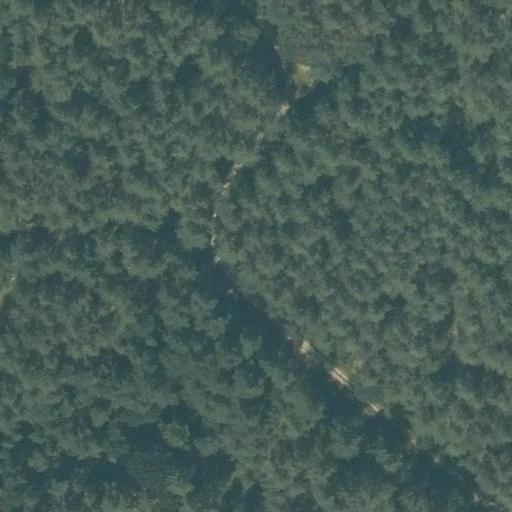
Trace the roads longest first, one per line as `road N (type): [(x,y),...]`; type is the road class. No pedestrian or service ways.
road 1 (track): [(192,220),(216,260),(495,511)]
road 2 (track): [(0,241),(140,207),(192,220)]
road 3 (track): [(192,220),(306,89)]
road 4 (track): [(306,89),(392,0)]
